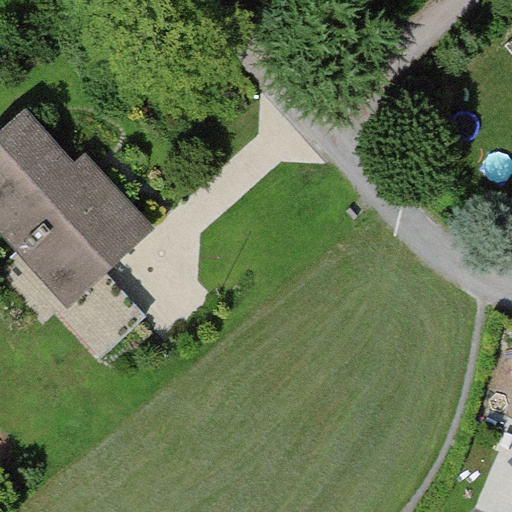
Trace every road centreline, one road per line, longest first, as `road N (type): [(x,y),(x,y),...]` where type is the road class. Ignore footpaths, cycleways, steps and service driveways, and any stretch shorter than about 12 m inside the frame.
road 1 (residential): [(325,132),(491,280),(511,288)]
road 2 (residential): [(466,0),(325,132)]
road 3 (residential): [(220,0),(325,132)]
